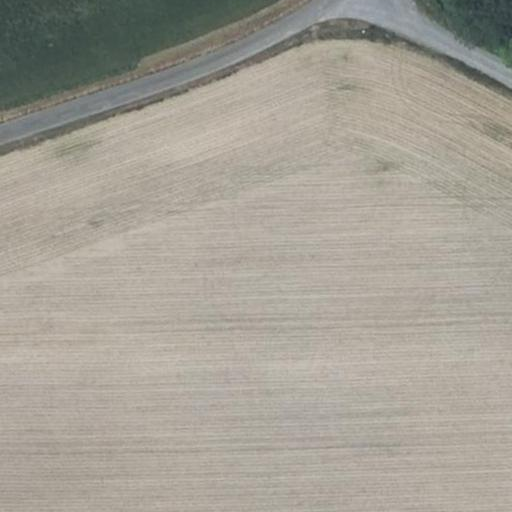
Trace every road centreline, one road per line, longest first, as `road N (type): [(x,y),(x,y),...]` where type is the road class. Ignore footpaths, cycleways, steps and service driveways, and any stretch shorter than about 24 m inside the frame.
road 1 (unclassified): [(332,0),(150,89),(0,137)]
road 2 (track): [(356,0),(511,76)]
